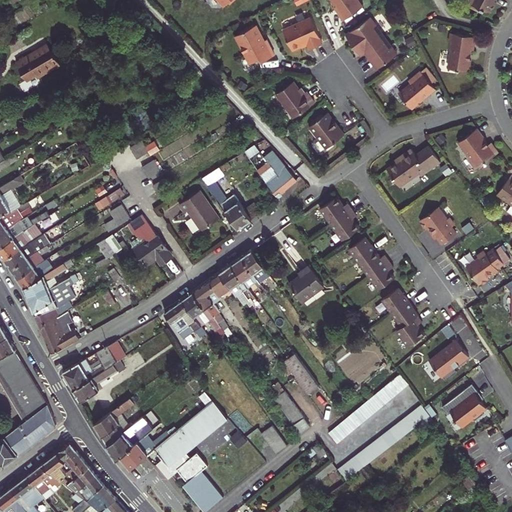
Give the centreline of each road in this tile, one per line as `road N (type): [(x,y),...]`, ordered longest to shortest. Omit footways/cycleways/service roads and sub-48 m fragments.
road 1 (residential): [(286,210),(171,293),(47,367)]
road 2 (residential): [(351,164),(447,301)]
